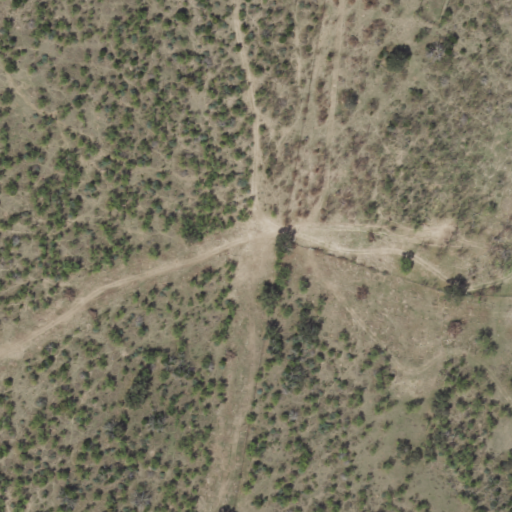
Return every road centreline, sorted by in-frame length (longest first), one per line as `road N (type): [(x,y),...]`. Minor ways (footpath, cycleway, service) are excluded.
road 1 (residential): [(70,320),(165,267),(239,207),(234,63),(216,0)]
road 2 (residential): [(239,207),(376,199),(511,140)]
